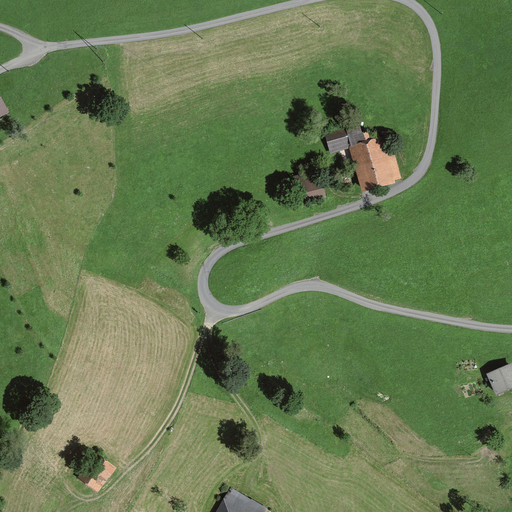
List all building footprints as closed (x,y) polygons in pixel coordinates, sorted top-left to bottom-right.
[(368,146),(363,128),(328,137),(333,154),(353,149),(364,193),(399,184),(388,141),(368,146)] [(301,206),(324,201),(319,178),(296,184),(301,206)] [(511,365),(511,363),(489,373),(497,390),(511,383),(511,365)] [(76,481),(95,495),(112,472),(93,458),(76,481)] [(264,511),(265,511),(231,491),(218,511),(264,511)]
